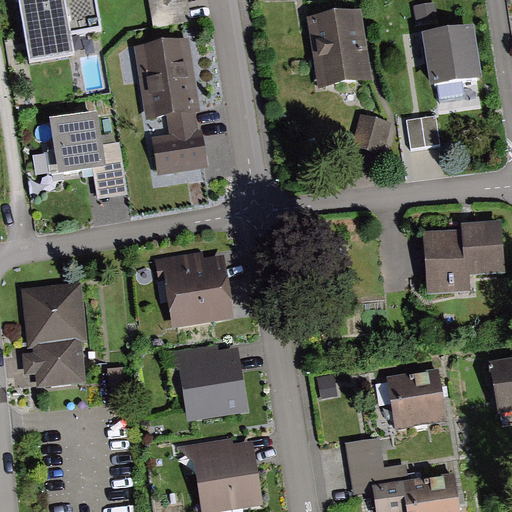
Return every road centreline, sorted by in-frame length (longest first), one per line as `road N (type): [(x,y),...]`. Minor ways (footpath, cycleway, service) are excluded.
road 1 (residential): [(305,511),(256,212)]
road 2 (residential): [(256,212),(0,252)]
road 3 (residential): [(511,184),(256,212)]
road 4 (residential): [(256,212),(222,0)]
road 5 (track): [(0,59),(24,248)]
